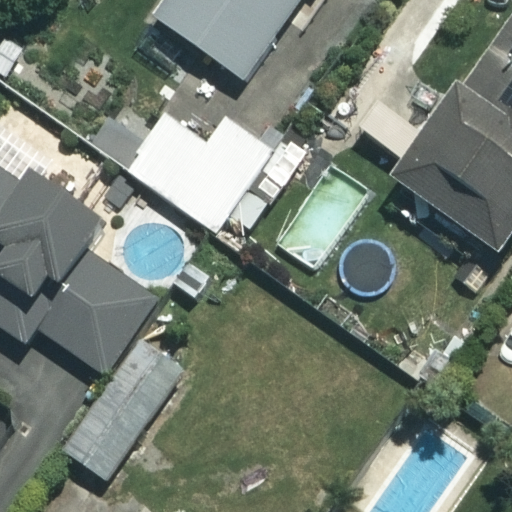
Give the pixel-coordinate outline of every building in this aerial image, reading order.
[(302,0),(164,0),(154,13),(245,79),(302,0)] [(511,232),(511,25),(398,179),(497,253),(511,232)] [(208,145),(166,116),(127,172),(218,235),(276,152),(227,118),(208,145)] [(102,219),(0,163),(0,324),(30,342),(36,332),(114,376),(159,295),(83,253),(102,219)] [(307,316),(234,269),(192,333),(264,381),(307,316)] [(179,378),(134,348),(65,452),(111,482),(179,378)] [(190,511),(169,497),(159,511),(190,511)]
